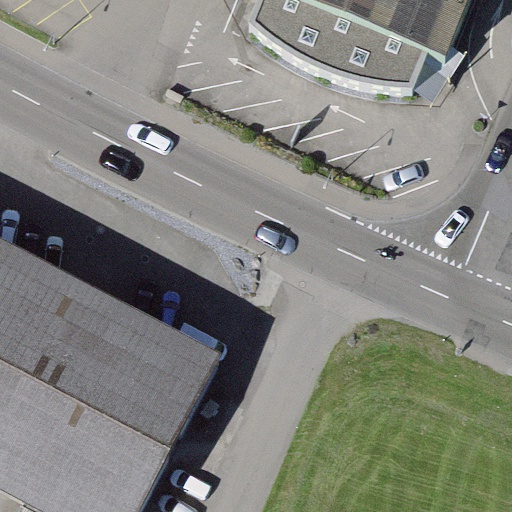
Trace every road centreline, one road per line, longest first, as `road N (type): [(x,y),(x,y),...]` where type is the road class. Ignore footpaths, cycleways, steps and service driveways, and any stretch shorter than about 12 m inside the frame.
road 1 (primary): [(0,84),(450,300)]
road 2 (residential): [(450,300),(511,159)]
